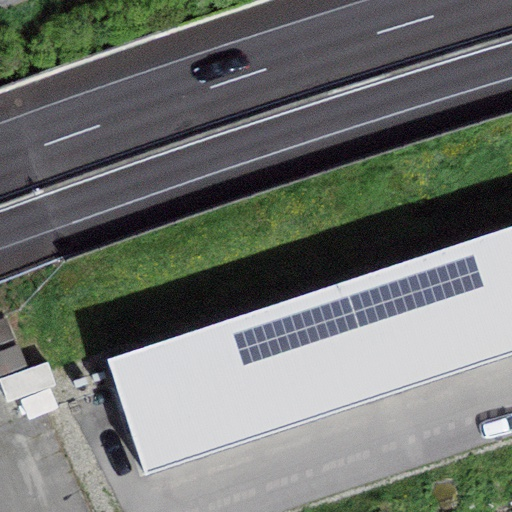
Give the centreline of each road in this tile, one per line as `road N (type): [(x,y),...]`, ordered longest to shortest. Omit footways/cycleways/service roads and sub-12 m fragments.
road 1 (motorway): [(0,231),(511,60)]
road 2 (motorway): [(486,0),(0,161)]
